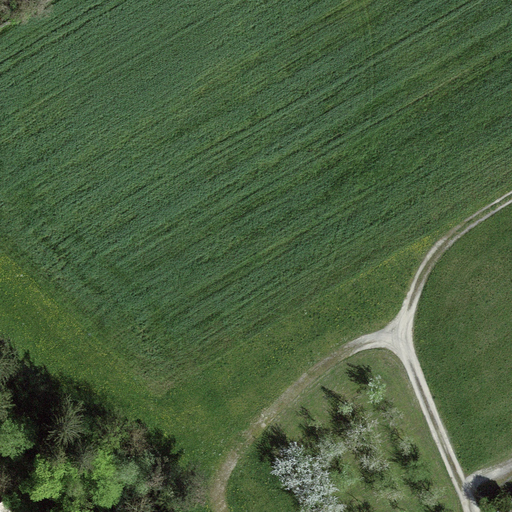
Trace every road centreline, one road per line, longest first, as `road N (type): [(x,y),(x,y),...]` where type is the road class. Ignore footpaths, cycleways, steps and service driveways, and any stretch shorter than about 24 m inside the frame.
road 1 (track): [(469,501),(402,342),(437,254),(511,205)]
road 2 (track): [(402,342),(359,351),(311,384),(227,473),(224,511)]
